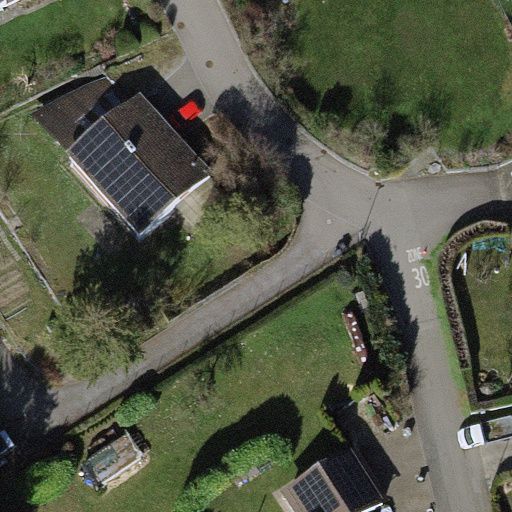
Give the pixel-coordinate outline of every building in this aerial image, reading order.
[(0,0),(0,8),(17,0),(0,0)] [(140,244),(211,181),(140,102),(134,108),(114,83),(48,117),(81,156),(70,166),(140,244)] [(142,459),(126,437),(86,467),(102,489),(142,459)] [(0,466),(9,461),(0,448),(0,466)] [(373,511),(384,506),(352,457),(290,496),(299,511),(373,511)]
